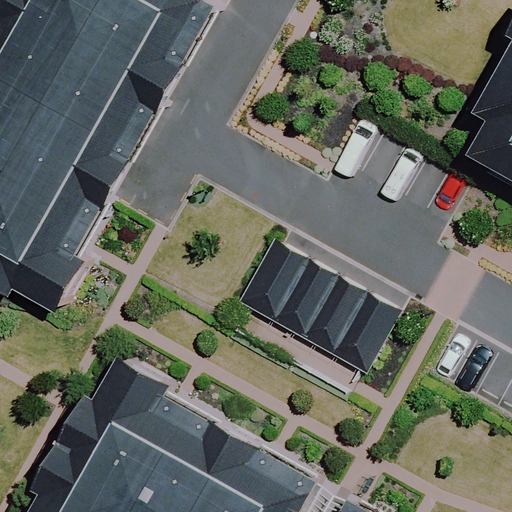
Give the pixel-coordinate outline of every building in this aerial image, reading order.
[(0,0),(0,287),(18,298),(22,291),(62,313),(91,261),(81,255),(220,8),(206,0),(0,0)] [(511,76),(501,96),(511,101),(511,109),(496,138),(511,146),(511,76)] [(404,311),(278,239),(242,302),(369,373),(404,311)] [(43,498),(34,511),(301,511),(317,484),(166,398),(172,387),(121,358),(98,399),(91,395),(35,493),(43,498)] [(367,511),(352,503),(346,511),(367,511)]
